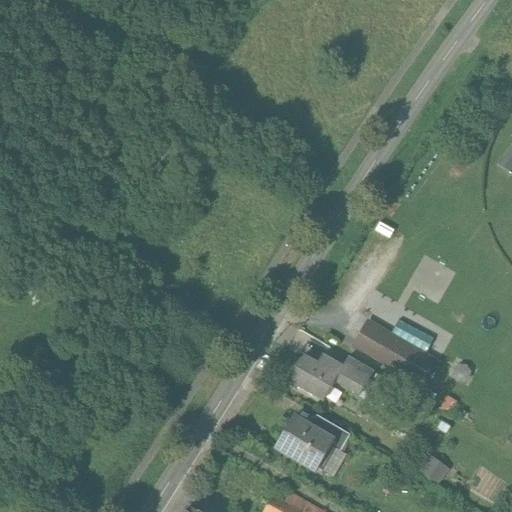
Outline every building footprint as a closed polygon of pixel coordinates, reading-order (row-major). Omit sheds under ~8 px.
[(511,146),(501,164),(511,171),(511,146)] [(436,366),(366,326),(354,348),(423,388),(436,366)] [(320,357),(315,366),(302,358),(298,365),(297,364),(287,382),(298,388),(300,385),(311,392),(309,395),(321,402),(333,382),(358,397),(366,383),(341,369),(320,357)] [(372,373),(347,358),(341,369),(366,383),(372,373)] [(303,431),(336,450),(344,456),(354,440),(321,421),(303,431)] [(296,427),(278,457),(318,481),(336,450),(303,431),(296,427)] [(442,483),(452,468),(434,455),(424,470),(442,483)] [(493,502),(505,481),(493,475),(481,496),(493,502)] [(316,511),(292,498),(287,506),(296,511),(316,511)] [(296,511),(287,506),(273,499),(265,511),(296,511)]
